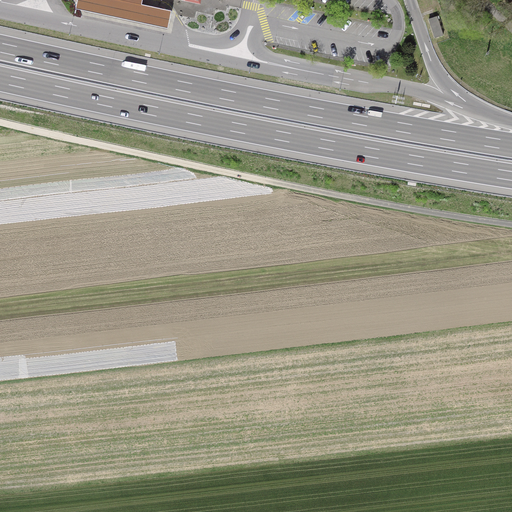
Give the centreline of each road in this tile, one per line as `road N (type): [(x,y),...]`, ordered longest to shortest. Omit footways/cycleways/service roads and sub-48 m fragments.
road 1 (track): [(0,121),(511,224)]
road 2 (motorway): [(511,145),(0,46)]
road 3 (motorway): [(0,78),(511,176)]
